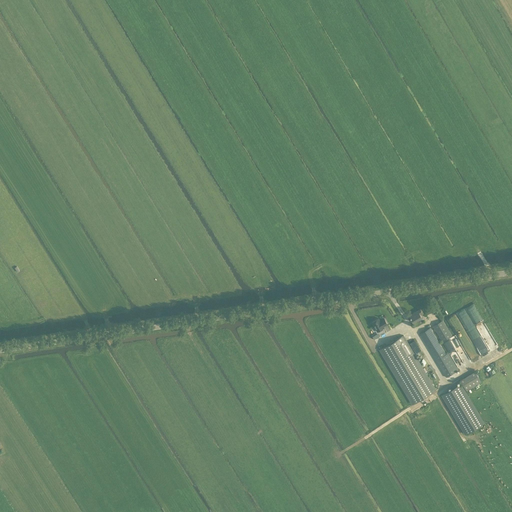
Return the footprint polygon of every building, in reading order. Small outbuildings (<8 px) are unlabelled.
[(420,315),(423,313),(420,309),(410,315),(413,322),(422,317),(420,315)] [(384,318),(380,321),(378,318),(372,322),(377,331),(384,327),(383,326),(387,324),(384,318)] [(433,326),(442,342),(453,336),(443,320),(433,326)] [(430,328),(420,334),(446,377),(458,370),(449,354),(447,355),(442,347),(444,346),(442,342),(440,344),(430,328)] [(380,349),(413,404),(435,390),(415,355),(403,335),(380,349)] [(483,423),(460,384),(442,395),(465,434),(483,423)]
